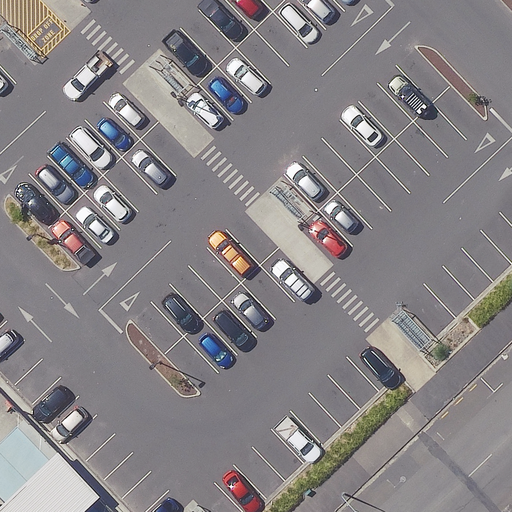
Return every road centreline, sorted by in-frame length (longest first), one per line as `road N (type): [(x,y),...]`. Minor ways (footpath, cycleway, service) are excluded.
road 1 (unknown): [(67,333),(127,399),(164,421),(208,421),(232,408),(511,143)]
road 2 (unknown): [(67,333),(403,0)]
road 3 (unknown): [(0,151),(154,0)]
